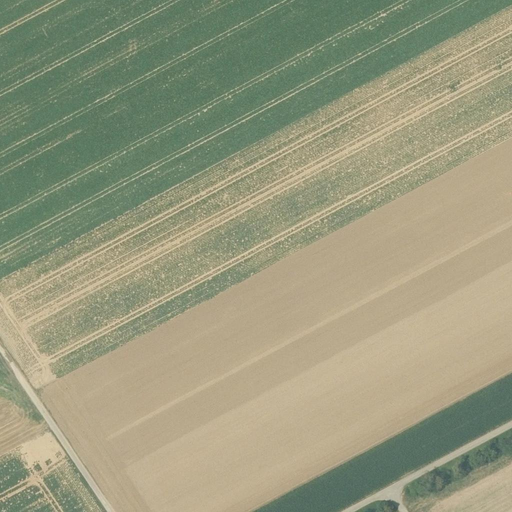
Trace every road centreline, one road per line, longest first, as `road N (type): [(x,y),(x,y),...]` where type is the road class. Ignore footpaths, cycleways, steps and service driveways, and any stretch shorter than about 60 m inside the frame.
road 1 (track): [(0,347),(109,511)]
road 2 (track): [(346,511),(511,423)]
